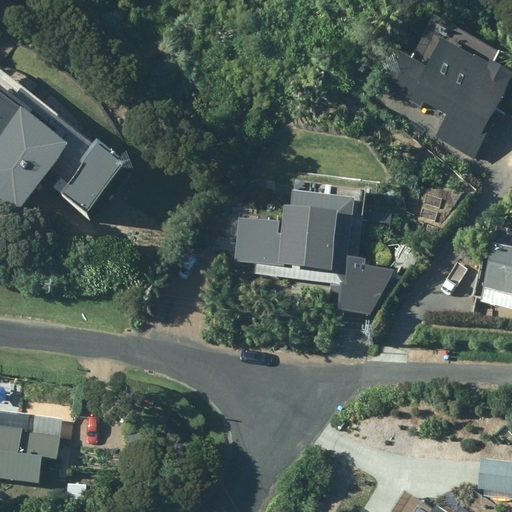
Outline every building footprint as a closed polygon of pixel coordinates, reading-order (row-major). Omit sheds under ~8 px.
[(442,39),(425,66),(402,53),(382,86),(418,107),(421,100),(447,115),(434,136),(473,159),(496,120),(489,116),(511,76),(511,73),(490,60),(487,64),(473,56),(472,57),(442,39)] [(68,146),(0,92),(0,200),(16,213),(42,180),(85,214),(123,166),(97,146),(67,184),(50,170),(68,146)] [(240,223),(236,269),(333,278),(341,201),(309,198),(308,213),(287,211),(286,227),(240,223)] [(391,213),(367,211),(366,235),(389,236),(391,213)] [(511,248),(491,244),(482,287),(511,293),(511,248)] [(337,311),(363,313),(366,258),(340,257),(337,311)] [(0,478),(46,484),(49,457),(62,459),(67,419),(0,411),(0,478)] [(152,433),(131,433),(131,452),(152,452),(152,433)] [(511,461),(478,458),(475,488),(511,492),(511,461)]
